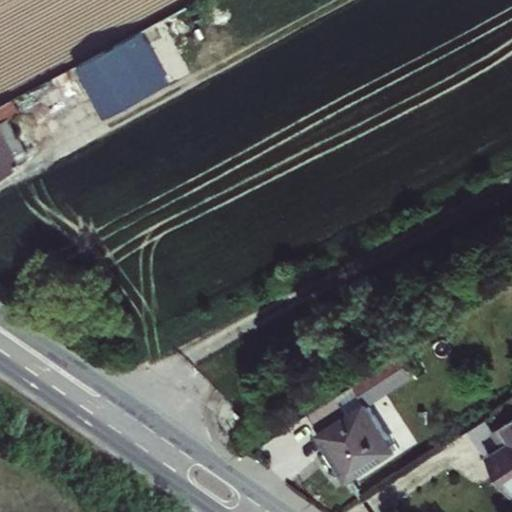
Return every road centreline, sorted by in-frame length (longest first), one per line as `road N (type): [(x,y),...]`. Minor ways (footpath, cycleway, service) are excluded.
road 1 (track): [(89,425),(511,196)]
road 2 (tertiary): [(285,511),(0,318)]
road 3 (tertiary): [(0,363),(214,511)]
